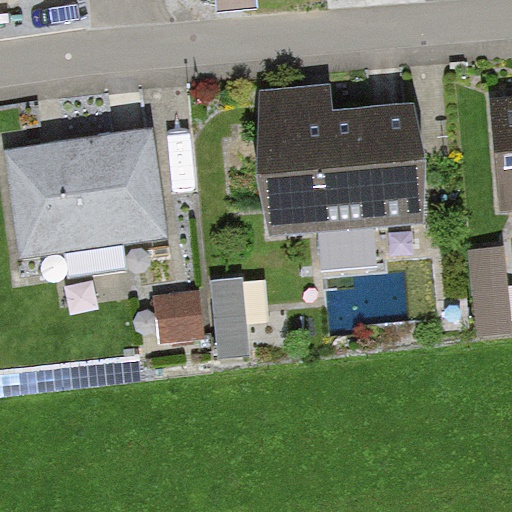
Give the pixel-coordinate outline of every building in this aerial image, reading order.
[(335,83),(263,91),(280,237),(432,220),(418,100),(338,109),(335,83)] [(511,94),(496,96),(502,213),(511,212),(511,94)] [(159,134),(9,157),(26,264),(175,241),(159,134)] [(484,332),(511,329),(511,250),(511,246),(479,248),(484,332)] [(218,352),(249,354),(252,279),(221,278),(218,352)] [(200,292),(155,296),(160,345),(205,341),(200,292)]
